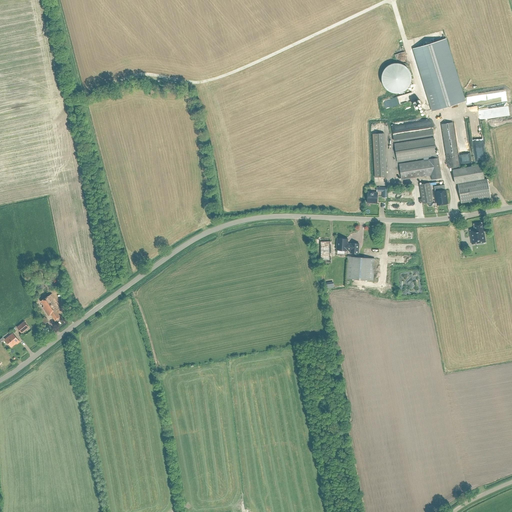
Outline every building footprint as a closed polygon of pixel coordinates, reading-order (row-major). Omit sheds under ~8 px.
[(445,39),(413,49),(432,111),(464,101),(445,39)] [(382,74),(381,77),(381,80),(382,82),(383,85),(384,87),(385,88),(386,90),(389,91),(392,93),(395,93),(398,93),(400,93),(403,92),(405,90),(407,89),(409,86),(410,84),(411,81),(411,78),(411,75),(410,72),(409,70),(407,67),(405,66),(402,64),(399,63),(396,63),(394,63),(391,64),(389,65),(387,66),(385,68),(383,71),(382,74)] [(469,114),(473,142),(479,141),(475,114),(469,114)] [(452,122),(441,124),(448,168),(452,168),(455,183),(484,178),(481,165),(460,168),(452,122)] [(433,134),(432,129),(393,135),(393,140),(433,134)] [(384,133),(373,134),(375,177),(386,176),(384,133)] [(437,156),(433,137),(394,144),(397,162),(424,158),(424,160),(399,164),(401,180),(430,175),(431,180),(442,178),(438,156),(437,156)] [(487,179),(458,184),(461,203),(490,197),(487,179)] [(432,202),(429,183),(419,185),(422,203),(432,202)] [(443,190),(442,185),(434,186),(435,192),(434,192),(435,197),(436,196),(437,205),(447,203),(445,190),(443,190)] [(377,203),(378,192),(368,191),(367,203),(377,203)] [(470,231),(473,245),(485,242),(481,222),(473,224),(475,230),(470,231)] [(323,263),(331,263),(331,241),(321,242),(321,237),(314,237),(314,246),(321,246),(321,263),(323,263)] [(348,239),(337,238),(336,250),(347,250),(350,250),(350,253),(358,253),(359,244),(351,243),(351,244),(347,244),(348,239)] [(348,257),(346,279),(373,281),(374,259),(348,257)] [(61,308),(52,294),(39,302),(39,303),(41,302),(44,307),(42,307),(48,316),(51,314),(55,321),(60,317),(56,311),(61,308)] [(48,322),(45,317),(39,320),(42,326),(48,322)] [(17,327),(19,330),(22,328),(23,330),(28,326),(24,322),(17,327)] [(20,342),(13,333),(5,339),(11,347),(16,343),(17,344),(20,342)]
